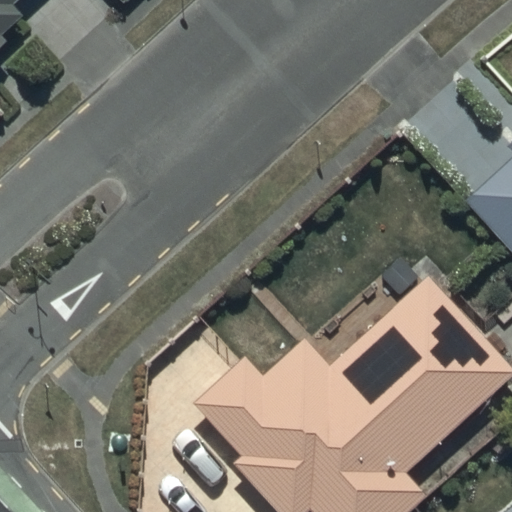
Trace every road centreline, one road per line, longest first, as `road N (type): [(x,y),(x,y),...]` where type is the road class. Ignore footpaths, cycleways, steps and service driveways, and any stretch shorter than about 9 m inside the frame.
road 1 (residential): [(201,116),(111,259),(0,358)]
road 2 (residential): [(0,223),(45,184),(201,116)]
road 3 (residential): [(201,116),(333,0)]
